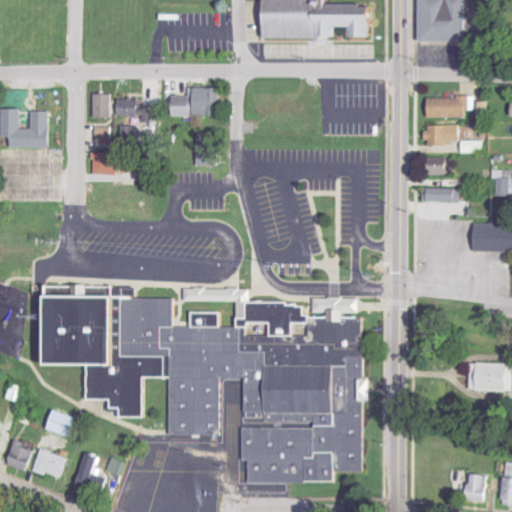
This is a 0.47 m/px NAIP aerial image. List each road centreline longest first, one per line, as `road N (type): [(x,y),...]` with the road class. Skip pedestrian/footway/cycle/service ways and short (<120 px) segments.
road 1 (tertiary): [(397,0),(394,511)]
road 2 (residential): [(0,71),(397,69)]
road 3 (residential): [(75,228),(76,0)]
road 4 (residential): [(243,510),(395,510)]
road 5 (residential): [(235,0),(233,139)]
